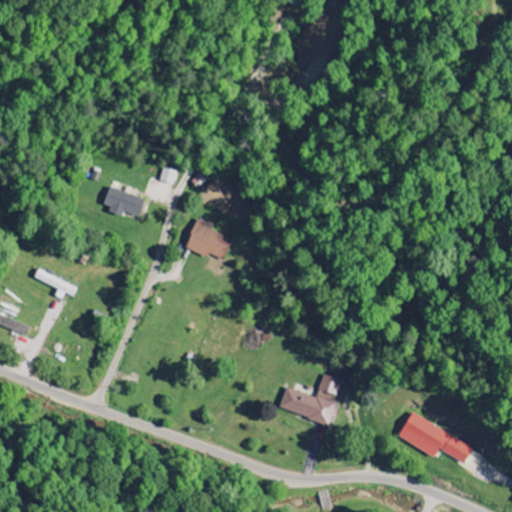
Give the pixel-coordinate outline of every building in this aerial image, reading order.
[(173,186),(176,171),(162,169),(159,183),(173,186)] [(121,218),(122,212),(138,217),(143,199),(109,188),(103,206),(110,208),(108,214),(121,218)] [(232,240),(210,231),(212,226),(196,220),(184,249),(207,259),(208,255),(223,261),(232,240)] [(77,289),(37,270),(33,279),(57,290),(54,297),(61,301),(64,294),(72,298),(77,289)] [(30,325),(0,316),(0,327),(27,335),(30,325)] [(285,389),(278,410),(329,426),(337,402),(334,401),(340,381),(323,376),(316,398),(285,389)] [(397,439),(433,459),(438,451),(464,465),(472,449),(411,414),(397,439)]
